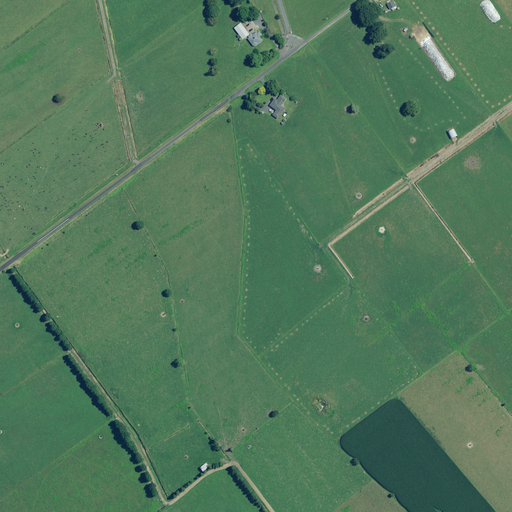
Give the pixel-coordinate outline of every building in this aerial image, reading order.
[(390,10),(392,9),(392,10),(396,8),(396,7),(393,1),(387,4),(390,10)] [(241,23),(234,28),(243,40),(250,34),(241,23)] [(258,30),(247,38),(253,47),(254,46),(255,47),(263,41),(260,37),(262,35),(258,30)] [(286,99),(281,95),(276,102),(274,100),(270,106),(276,111),(273,115),(278,119),(286,109),(282,106),(286,99)] [(457,136),(454,129),(448,132),(451,139),(457,136)] [(210,467),(207,463),(200,468),(204,472),(210,467)]
